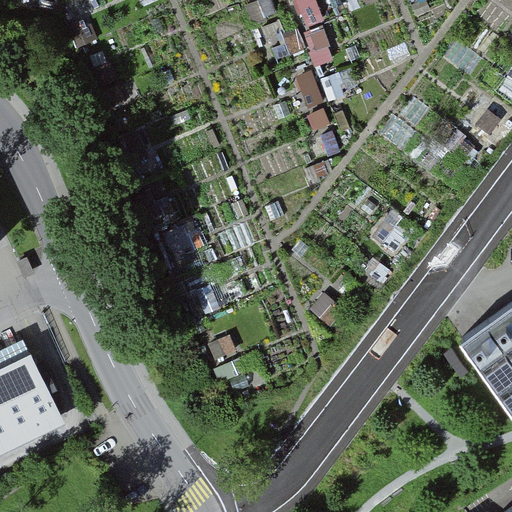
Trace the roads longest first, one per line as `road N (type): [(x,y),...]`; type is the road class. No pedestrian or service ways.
road 1 (residential): [(235,511),(309,455),(511,186)]
road 2 (tertiary): [(0,133),(38,192),(106,352),(200,511)]
